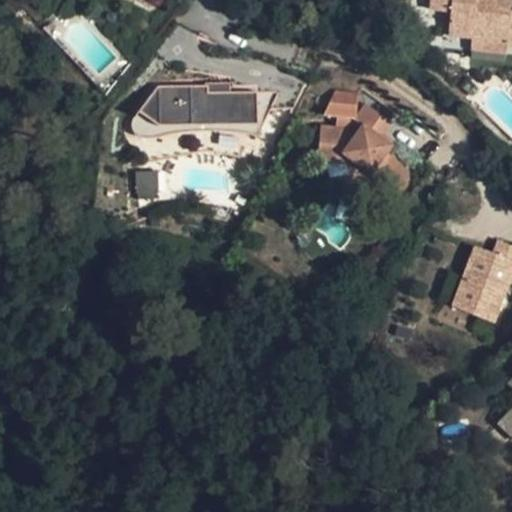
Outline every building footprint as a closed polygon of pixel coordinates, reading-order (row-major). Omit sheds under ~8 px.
[(511,0),(431,0),(430,12),(452,14),(450,38),(473,41),(510,45),(510,48),(511,48),(511,0)] [(510,45),(473,41),(472,53),(509,57),(510,48),(510,45)] [(198,94),(148,97),(133,123),(125,137),(124,141),(125,149),(128,153),(134,157),(138,157),(155,151),(172,146),(191,142),(210,140),(233,140),(250,142),(246,98),(199,102),(198,94)] [(392,122),(369,104),(356,118),(364,125),(361,129),(317,123),(317,124),(313,156),(332,159),(333,151),(336,150),(350,161),(367,174),(371,168),(398,189),(417,165),(391,144),(387,149),(381,143),(384,139),(380,136),(384,131),(392,122)] [(391,144),(394,140),(384,131),(380,136),(384,139),(381,143),(387,149),(391,144)] [(332,159),(350,161),(336,150),(333,151),(332,159)] [(398,189),(371,168),(367,174),(394,195),(398,189)] [(476,249),(455,310),(497,325),(511,283),(511,246),(500,242),(495,256),(476,249)] [(511,378),(507,384),(511,388),(511,408),(498,425),(511,437),(511,378)]
